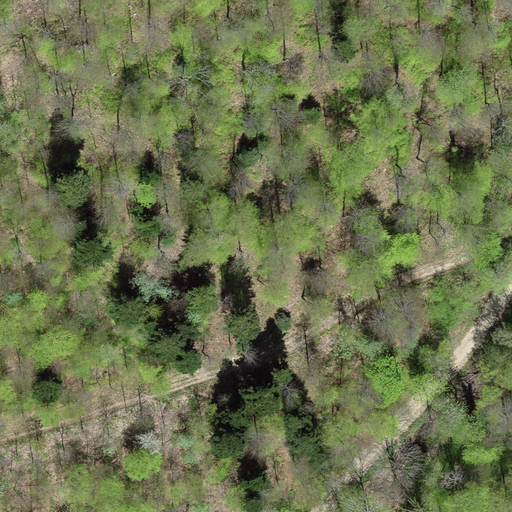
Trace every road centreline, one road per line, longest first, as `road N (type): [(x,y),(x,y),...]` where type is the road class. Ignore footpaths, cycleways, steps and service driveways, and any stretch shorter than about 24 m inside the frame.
road 1 (track): [(0,444),(203,379),(511,229)]
road 2 (track): [(323,511),(511,288)]
